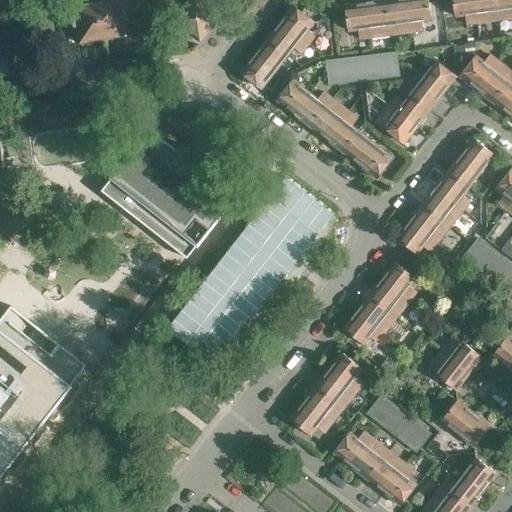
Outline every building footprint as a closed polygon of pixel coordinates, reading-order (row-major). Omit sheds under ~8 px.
[(135,23),(131,0),(121,0),(97,4),(103,39),(129,35),(127,24),(135,23)] [(174,10),(161,0),(154,10),(167,20),(174,10)] [(217,20),(220,16),(216,13),(215,14),(198,1),(198,0),(192,0),(193,1),(180,18),(179,17),(175,21),(179,24),(180,23),(198,37),(197,38),(201,41),(204,37),(202,36),(216,19),(217,20)] [(392,35),(387,0),(366,3),(371,38),(392,35)] [(412,32),(407,0),(387,0),(392,35),(412,32)] [(432,20),(430,3),(429,0),(407,0),(412,32),(423,31),(422,21),(432,20)] [(478,23),(474,0),(453,0),(456,17),(465,16),(467,25),(478,23)] [(498,20),(495,0),(474,0),(478,23),(498,20)] [(511,18),(511,0),(495,0),(498,20),(511,18)] [(371,38),(366,3),(345,6),(349,31),(359,30),(360,39),(371,38)] [(103,39),(97,4),(64,9),(67,33),(75,32),(77,43),(103,39)] [(308,31),(314,23),(293,7),(280,24),(308,45),(315,37),(308,31)] [(41,28),(39,16),(31,17),(33,29),(41,28)] [(33,29),(31,17),(23,19),(24,31),(33,29)] [(308,45),(280,24),(267,40),(288,56),(294,48),(301,54),(308,45)] [(262,89),(288,56),(267,40),(241,73),(262,89)] [(399,65),(397,53),(389,54),(391,66),(399,65)] [(391,66),(389,54),(381,55),(383,67),(391,66)] [(383,67),(381,55),(374,56),(375,68),(383,67)] [(367,69),(366,56),(358,57),(359,69),(367,69)] [(375,68),(374,56),(366,56),(367,69),(375,68)] [(478,91),(499,63),(491,56),(485,63),(477,57),(461,78),(478,91)] [(359,69),(358,57),(350,58),(352,70),(359,69)] [(352,70),(350,58),(343,59),(344,71),(352,70)] [(344,71),(343,59),(335,60),(336,72),(344,71)] [(336,72),(335,60),(327,61),(328,73),(336,72)] [(443,95),(456,78),(435,62),(422,79),(443,95)] [(494,103),(511,80),(511,72),(499,63),(478,91),(494,103)] [(400,77),(399,65),(391,66),(392,78),(400,77)] [(392,78),(391,66),(383,67),(384,79),(392,78)] [(384,79),(383,67),(375,68),(376,80),(384,79)] [(376,80),(375,68),(367,69),(369,81),(376,80)] [(361,81),(359,69),(352,70),(353,82),(361,81)] [(369,81),(367,69),(359,69),(361,81),(369,81)] [(353,82),(352,70),(344,71),(345,83),(353,82)] [(345,83),(344,71),(336,72),(338,84),(345,83)] [(338,84),(336,72),(328,73),(330,85),(338,84)] [(430,111),(443,95),(422,79),(410,95),(430,111)] [(510,116),(511,113),(511,80),(494,103),(510,116)] [(295,114),(310,94),(294,81),(278,101),(295,114)] [(311,127),(333,99),(324,93),(318,100),(310,94),(295,114),(311,127)] [(417,127),(430,111),(410,95),(404,102),(397,96),(389,105),(417,127)] [(327,140),(349,112),(333,99),(311,127),(327,140)] [(417,127),(389,105),(383,114),(390,120),(384,128),(404,144),(417,127)] [(360,133),(352,127),(358,119),(349,112),(327,140),(344,153),(360,133)] [(149,131),(101,191),(187,259),(235,198),(149,131)] [(360,166),(376,145),(360,133),(344,153),(360,166)] [(0,177),(8,176),(7,165),(5,165),(1,137),(0,137),(0,177)] [(481,172),(495,155),(474,139),(461,156),(481,172)] [(19,156),(17,140),(7,142),(9,157),(19,156)] [(377,179),(393,159),(376,145),(360,166),(377,179)] [(469,188),(481,172),(461,156),(448,172),(469,188)] [(508,210),(511,204),(511,169),(497,190),(504,196),(499,203),(508,210)] [(463,196),(469,188),(448,172),(435,189),(463,210),(470,202),(463,196)] [(227,253),(167,329),(173,334),(176,337),(192,349),(215,367),(235,341),(333,215),(286,178),(227,253)] [(463,210),(435,189),(423,205),(450,227),(463,210)] [(450,227),(423,205),(410,221),(438,243),(450,227)] [(438,243),(410,221),(397,238),(417,254),(421,250),(428,255),(438,243)] [(477,252),(485,242),(478,237),(471,247),(477,252)] [(483,257),(491,247),(485,242),(477,252),(483,257)] [(469,262),(477,252),(471,247),(463,257),(469,262)] [(490,262),(497,252),(491,247),(483,257),(490,262)] [(476,267),(483,257),(477,252),(469,262),(476,267)] [(496,267),(503,257),(497,252),(490,262),(496,267)] [(482,272),(490,262),(483,257),(476,267),(482,272)] [(502,272),(510,262),(503,257),(496,267),(502,272)] [(488,277),(496,267),(490,262),(482,272),(488,277)] [(509,277),(511,272),(511,263),(510,262),(502,272),(509,277)] [(410,287),(416,279),(395,263),(382,279),(410,301),(417,292),(410,287)] [(495,282),(502,272),(496,267),(488,277),(495,282)] [(501,287),(509,277),(502,272),(495,282),(501,287)] [(507,291),(511,285),(511,279),(509,277),(501,287),(507,291)] [(410,301),(382,279),(369,296),(397,318),(410,301)] [(397,318),(369,296),(357,312),(384,334),(397,318)] [(11,307),(0,320),(0,476),(86,366),(58,343),(50,354),(28,336),(36,326),(11,307)] [(384,334),(357,312),(343,329),(364,345),(370,337),(378,343),(384,334)] [(509,369),(511,365),(511,338),(509,336),(493,356),(509,369)] [(482,358),(462,342),(455,337),(442,353),(469,374),(482,358)] [(356,377),(363,369),(342,353),(329,370),(357,392),(364,383),(356,377)] [(469,374),(442,353),(430,369),(437,374),(436,375),(456,391),(469,374)] [(357,392),(329,370),(316,386),(344,408),(357,392)] [(344,408),(316,386),(303,403),(331,425),(344,408)] [(381,409),(388,399),(382,394),(374,404),(381,409)] [(387,414),(395,404),(388,399),(381,409),(387,414)] [(458,435),(474,414),(458,401),(442,422),(458,435)] [(331,425),(303,403),(290,419),(311,435),(317,427),(324,433),(331,425)] [(373,418),(381,409),(374,404),(367,414),(373,418)] [(393,418),(401,409),(395,404),(387,414),(393,418)] [(379,423),(387,414),(381,409),(373,418),(379,423)] [(400,423),(407,414),(401,409),(393,418),(400,423)] [(386,428),(393,418),(387,414),(379,423),(386,428)] [(406,428),(414,419),(407,414),(400,423),(406,428)] [(475,447),(491,427),(474,414),(458,435),(475,447)] [(392,433),(400,423),(393,418),(386,428),(392,433)] [(412,433),(420,423),(414,419),(406,428),(412,433)] [(398,438),(406,428),(400,423),(392,433),(398,438)] [(419,438),(426,428),(420,423),(412,433),(419,438)] [(405,443),(412,433),(406,428),(398,438),(405,443)] [(425,443),(432,433),(426,428),(419,438),(425,443)] [(351,467),(373,439),(364,432),(358,440),(350,433),(334,454),(351,467)] [(411,448),(419,438),(412,433),(405,443),(411,448)] [(417,453),(425,443),(419,438),(411,448),(417,453)] [(368,480),(389,452),(373,439),(351,467),(368,480)] [(384,492),(406,465),(389,452),(368,480),(384,492)] [(484,491),(497,474),(476,458),(463,474),(484,491)] [(401,506),(417,485),(409,479),(414,472),(406,465),(384,492),(401,506)] [(471,507),(484,491),(463,474),(457,482),(450,476),(443,485),(471,507)] [(466,511),(471,507),(443,485),(430,501),(443,511),(466,511)] [(443,511),(430,501),(423,510),(425,511),(443,511)]
